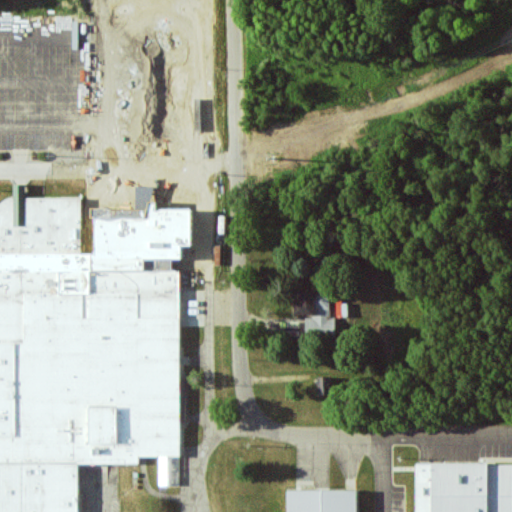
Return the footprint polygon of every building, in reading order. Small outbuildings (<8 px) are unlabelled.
[(0,511),(81,511),(81,463),(160,462),(160,486),(182,486),(182,271),(148,271),(148,259),(187,259),(202,210),(158,210),(158,187),(139,187),(139,209),(99,209),(99,254),(84,254),(84,198),(28,198),(28,185),(16,185),(16,191),(0,206),(0,511)] [(175,261),(149,260),(149,270),(174,271),(175,261)] [(332,293),(304,292),(304,301),(298,301),(298,316),(308,316),(308,335),(338,335),(338,317),(332,317),(332,293)] [(319,378),(320,395),(334,395),(333,377),(319,378)] [(419,511),(511,511),(511,463),(420,464),(419,511)] [(360,511),(361,492),(291,491),(290,511),(360,511)]
